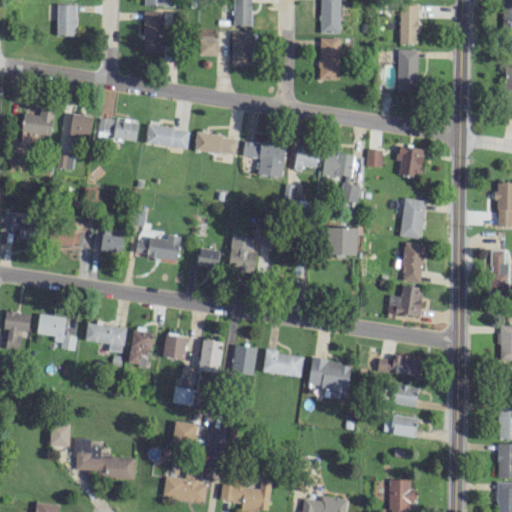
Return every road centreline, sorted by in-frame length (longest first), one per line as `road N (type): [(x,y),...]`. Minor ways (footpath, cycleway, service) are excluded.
road 1 (tertiary): [(460,0),(453,511)]
road 2 (residential): [(458,137),(0,64)]
road 3 (residential): [(457,341),(0,271)]
